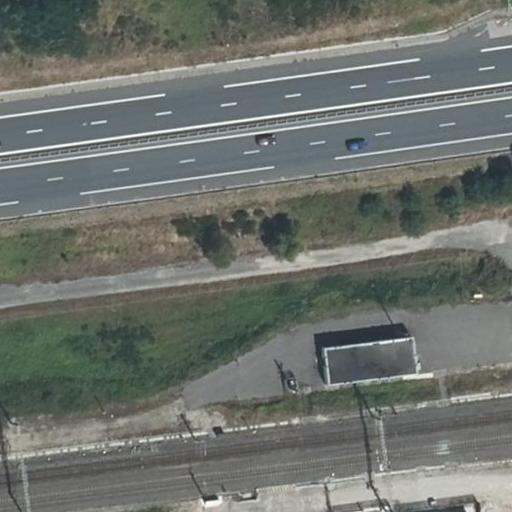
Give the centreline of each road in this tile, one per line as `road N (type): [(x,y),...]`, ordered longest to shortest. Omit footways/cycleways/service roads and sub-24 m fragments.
road 1 (motorway): [(511,62),(0,132)]
road 2 (motorway): [(0,186),(511,116)]
